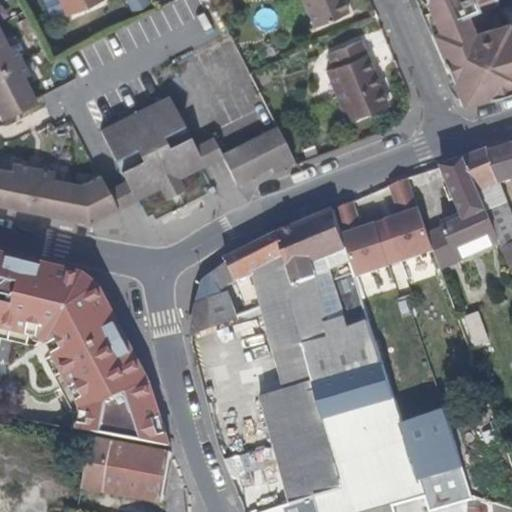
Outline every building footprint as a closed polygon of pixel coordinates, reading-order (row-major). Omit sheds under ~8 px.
[(104,1),(103,0),(58,0),(66,17),(104,1)] [(349,13),(343,0),(300,0),(313,28),(349,13)] [(511,6),(489,13),(487,8),(498,4),(496,0),(415,0),(417,3),(461,104),(461,106),(511,91),(511,6)] [(29,74),(15,46),(9,48),(0,30),(0,119),(1,121),(37,102),(24,77),(29,74)] [(277,55),(269,40),(251,49),(258,65),(277,55)] [(388,106),(359,41),(326,55),(332,69),(326,71),(347,123),(388,106)] [(193,147),(168,97),(100,131),(125,181),(135,201),(159,189),(165,200),(185,189),(179,178),(204,166),(194,147),(193,147)] [(273,173),(294,162),(276,126),(221,154),(222,157),(235,184),(270,167),(273,173)] [(204,166),(222,157),(221,154),(212,137),(194,147),(204,166)] [(511,144),(489,152),(488,150),(465,158),(487,212),(508,203),(500,184),(511,180),(511,144)] [(454,253),(497,235),(487,212),(465,158),(442,167),(465,220),(444,229),(454,253)] [(81,186),(52,181),(53,173),(41,170),(40,178),(24,175),(26,167),(14,165),(12,173),(0,170),(0,207),(87,225),(117,210),(106,190),(100,177),(81,186)] [(40,178),(41,170),(26,167),(24,175),(40,178)] [(408,180),(390,187),(401,216),(386,221),(401,262),(434,250),(428,235),(408,180)] [(135,201),(125,181),(106,190),(117,210),(135,201)] [(353,203),(333,210),(355,277),(391,265),(376,225),(363,230),(353,203)] [(511,213),(508,204),(508,203),(487,212),(497,235),(502,248),(511,244),(511,213)] [(333,210),(301,224),(319,294),(332,339),(308,345),(318,381),(316,382),(344,489),(417,466),(422,482),(472,497),(445,410),(403,424),(355,277),(333,210)] [(319,294),(301,224),(280,233),(296,300),(319,294)] [(454,253),(444,229),(428,235),(434,250),(438,261),(454,253)] [(296,300),(280,233),(226,260),(227,264),(236,284),(256,278),(276,354),(308,345),(305,335),(296,300)] [(511,244),(502,248),(511,270),(511,244)] [(74,282),(60,278),(62,269),(0,255),(0,337),(36,346),(46,358),(72,408),(69,429),(157,445),(162,416),(161,416),(145,386),(150,383),(112,308),(103,313),(96,299),(88,304),(72,291),(74,282)] [(421,279),(438,272),(433,259),(415,266),(421,279)] [(221,288),(236,284),(227,264),(205,284),(195,312),(193,328),(230,316),(221,288)] [(74,282),(77,273),(62,269),(60,278),(74,282)] [(105,295),(101,288),(85,275),(77,273),(74,282),(72,291),(88,304),(96,299),(105,295)] [(332,339),(319,294),(296,300),(305,335),(308,345),(332,339)] [(112,308),(105,295),(96,299),(103,313),(112,308)] [(490,342),(479,314),(466,319),(476,347),(490,342)] [(318,381),(308,345),(276,354),(286,391),(291,389),(316,382),(318,381)] [(344,489),(316,382),(291,389),(286,391),(261,398),(291,506),(344,489)] [(172,448),(162,416),(157,445),(172,448)] [(163,503),(172,453),(164,451),(93,438),(83,490),(104,494),(163,505),(163,503)] [(472,497),(422,482),(417,466),(344,489),(291,506),(283,509),(283,511),(376,511),(394,507),(426,498),(430,511),(472,499),(472,497)]
